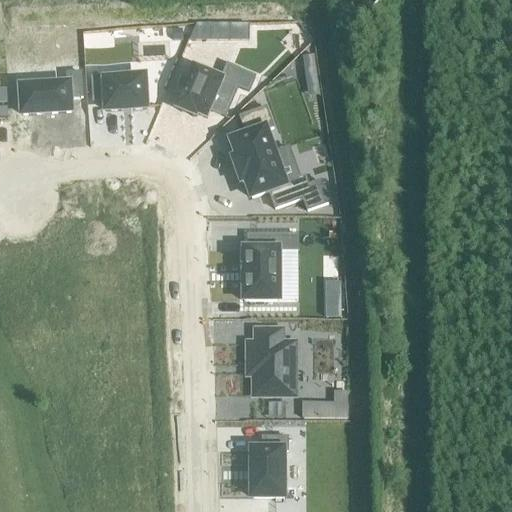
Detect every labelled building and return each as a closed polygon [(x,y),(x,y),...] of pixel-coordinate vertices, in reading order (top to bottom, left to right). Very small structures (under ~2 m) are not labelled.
[(183,98),(179,108),(178,110),(180,111),(180,112),(180,113),(181,113),(182,112),(192,116),(192,117),(193,118),(194,117),(196,118),(197,116),(206,120),(210,112),(225,118),(237,88),(248,92),(255,77),(227,65),(221,81),(195,70),(190,81),(183,78),(176,95),(183,98)] [(68,87),(21,89),(23,117),(42,115),(52,115),(71,114),(70,100),(83,99),(81,74),(67,75),(68,87)] [(105,78),(91,78),(92,104),(105,103),(106,113),(146,110),(144,79),(106,82),(105,78)] [(234,165),(234,167),(235,167),(240,180),(239,180),(240,182),(241,181),(242,184),(246,183),(252,200),(269,194),(275,211),(303,201),(307,213),(328,206),(320,183),(309,187),(306,179),(301,181),(300,181),(285,187),(273,155),(265,133),(274,130),(266,109),(240,119),(247,138),(232,144),(238,161),(234,162),(235,165),(234,165)] [(8,110),(0,110),(0,114),(0,121),(8,120),(8,110)] [(248,251),(244,251),(244,303),(276,303),(276,253),(298,253),(298,237),(248,237),(248,251)] [(254,398),(294,398),(294,346),(281,346),(281,333),(256,333),(256,346),(248,346),(248,377),(254,377),(254,398)] [(262,452),(252,452),(252,471),(252,481),(252,500),(284,500),(283,454),(288,453),(288,439),(262,439),(262,452)]
